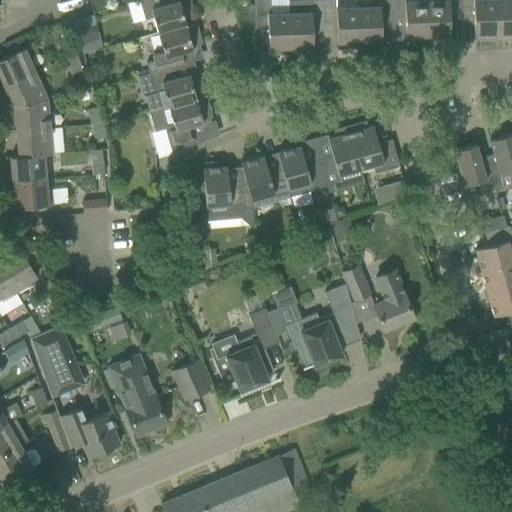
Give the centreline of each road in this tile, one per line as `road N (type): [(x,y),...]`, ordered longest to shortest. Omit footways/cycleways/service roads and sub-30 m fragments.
road 1 (residential): [(65,511),(261,432),(483,356)]
road 2 (residential): [(483,356),(400,90)]
road 3 (residential): [(400,90),(384,70),(242,98),(214,0)]
